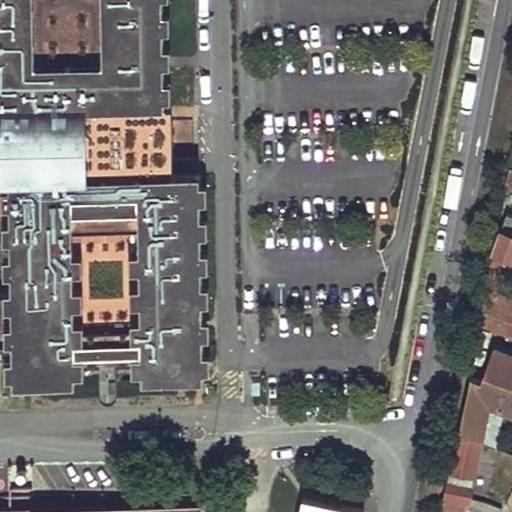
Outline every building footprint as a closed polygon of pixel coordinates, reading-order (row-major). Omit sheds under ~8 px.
[(0,0),(0,355),(25,355),(25,362),(29,362),(61,361),(158,360),(190,359),(195,359),(195,352),(206,351),(202,172),(168,172),(168,160),(175,160),(174,117),(167,118),(164,0),(0,0)] [(511,213),(507,212),(493,251),(511,257),(511,213)] [(511,321),(511,304),(487,295),(482,327),(506,336),(511,321)] [(511,356),(488,348),(477,379),(511,392),(511,356)] [(190,359),(158,360),(158,379),(190,378),(190,359)] [(62,381),(61,361),(29,362),(29,381),(62,381)] [(468,376),(456,435),(478,440),(485,403),(503,410),(511,412),(511,392),(477,379),(468,376)] [(495,448),(503,410),(485,403),(478,440),(495,448)] [(456,435),(443,496),(466,501),(467,498),(478,440),(456,435)] [(467,498),(466,501),(443,496),(442,498),(478,511),(496,511),(497,511),(467,498)] [(478,511),(442,498),(439,511),(478,511)] [(203,511),(203,503),(157,504),(156,511),(203,511)] [(345,511),(296,503),(294,511),(345,511)]
